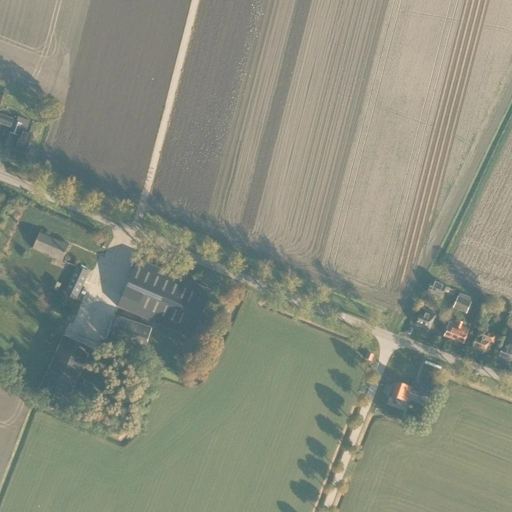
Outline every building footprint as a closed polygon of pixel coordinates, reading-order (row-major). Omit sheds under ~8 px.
[(0,122),(10,127),(13,120),(1,115),(0,116),(0,122)] [(31,144),(34,136),(20,131),(22,125),(14,121),(10,133),(18,136),(17,139),(17,138),(14,145),(10,154),(25,160),(31,144)] [(32,251),(60,262),(67,245),(39,233),(32,251)] [(117,307),(191,339),(211,291),(138,259),(117,307)] [(450,289),(432,280),(426,292),(440,299),(444,292),(448,294),(450,289)] [(61,284),(53,281),(50,287),(58,291),(61,284)] [(472,299),(459,293),(453,309),(466,314),(472,299)] [(429,330),(435,314),(422,309),(415,325),(429,330)] [(106,339),(144,352),(152,329),(114,316),(106,339)] [(463,343),(468,330),(449,322),(444,336),(463,343)] [(497,344),(499,339),(495,337),(496,336),(479,329),(472,347),(485,352),(489,342),(493,344),(493,343),(497,344)] [(511,333),(507,332),(498,356),(511,362),(511,361),(511,333)] [(91,348),(63,336),(38,390),(67,403),(91,348)] [(436,382),(424,378),(418,393),(425,396),(424,398),(429,400),(430,398),(436,382)] [(406,402),(412,387),(397,382),(391,396),(406,402)]
